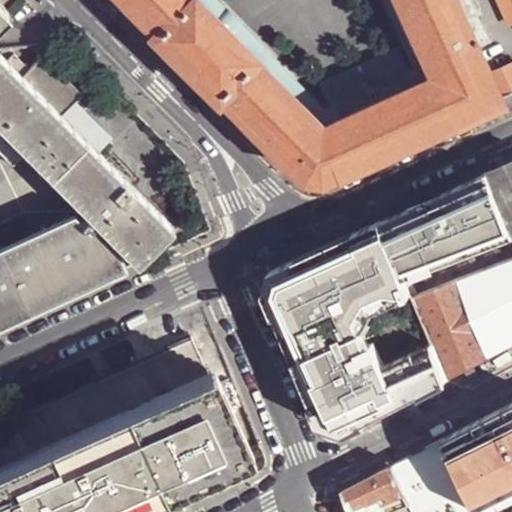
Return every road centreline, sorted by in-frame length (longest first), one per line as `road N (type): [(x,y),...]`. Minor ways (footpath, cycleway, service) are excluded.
road 1 (residential): [(72,0),(293,223)]
road 2 (residential): [(221,263),(0,362)]
road 3 (residential): [(511,125),(293,223)]
road 4 (residential): [(303,482),(511,374)]
road 5 (residential): [(221,263),(303,482)]
